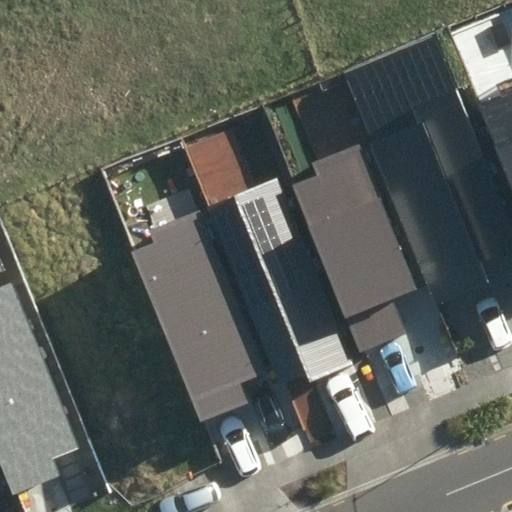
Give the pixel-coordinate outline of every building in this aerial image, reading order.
[(436,124),(385,143),(442,294),(499,273),(491,251),(511,243),(511,217),(460,78),(424,91),(436,124)] [(511,80),(485,90),(511,161),(511,80)] [(365,141),(299,165),(364,337),(412,319),(400,288),(418,281),(365,141)] [(228,189),(297,373),(348,354),(279,170),(228,189)] [(208,212),(143,238),(212,408),(260,389),(247,359),(265,351),(208,212)] [(18,287),(0,294),(0,413),(25,475),(65,459),(58,442),(81,440),(18,287)]
